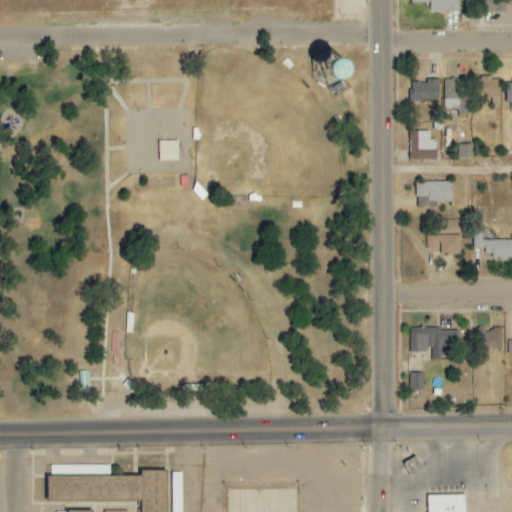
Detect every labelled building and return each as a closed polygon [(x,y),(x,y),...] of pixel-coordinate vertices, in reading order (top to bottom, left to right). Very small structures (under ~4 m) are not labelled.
[(457,0),(410,0),(410,3),(430,3),(430,11),(458,11),(457,0)] [(478,0),(479,12),(505,11),(504,0),(478,0)] [(500,79),(477,78),(477,98),(491,98),(491,106),(499,107),(500,79)] [(438,79),(426,79),(426,83),(411,82),(411,102),(438,102),(438,79)] [(443,80),(444,110),(458,109),(459,118),(468,117),(467,79),(443,80)] [(436,160),(435,140),(429,141),(429,131),(409,132),(410,161),(436,160)] [(158,161),(178,161),(178,141),(158,141),(158,161)] [(472,144),(458,145),(458,159),(472,158),(472,144)] [(452,182),(415,182),(415,197),(428,197),(428,202),(452,201),(452,182)] [(511,259),(511,240),(482,240),(482,231),(473,231),(473,248),(484,248),(484,254),(493,254),(493,259),(511,259)] [(460,236),(426,235),(426,250),(442,250),(442,256),(460,256),(460,236)] [(458,330),(410,329),(410,351),(431,351),(431,360),(441,360),(441,349),(457,349),(458,330)] [(502,349),(501,329),(479,329),(480,350),(502,349)] [(423,373),(409,373),(409,390),(423,390),(423,373)] [(47,499),(140,499),(140,511),(165,511),(165,470),(140,470),(140,475),(109,475),(109,465),(50,465),(50,475),(47,475),(47,499)] [(464,511),(464,495),(427,496),(426,511),(464,511)]
